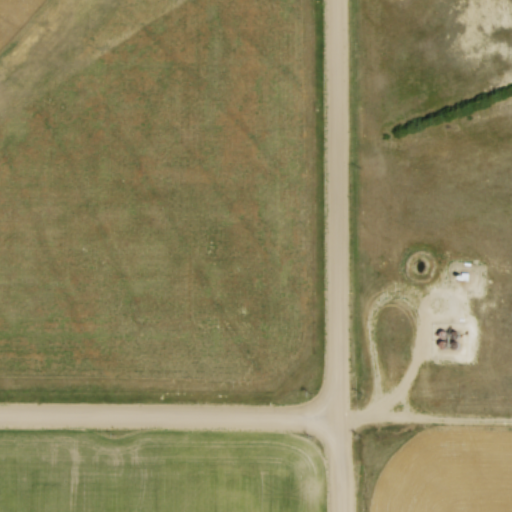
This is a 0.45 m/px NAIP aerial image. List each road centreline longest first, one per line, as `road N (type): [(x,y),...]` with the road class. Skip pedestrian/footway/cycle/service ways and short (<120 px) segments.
road 1 (tertiary): [(344,511),(342,0)]
road 2 (tertiary): [(0,417),(342,421)]
road 3 (residential): [(342,421),(511,422)]
